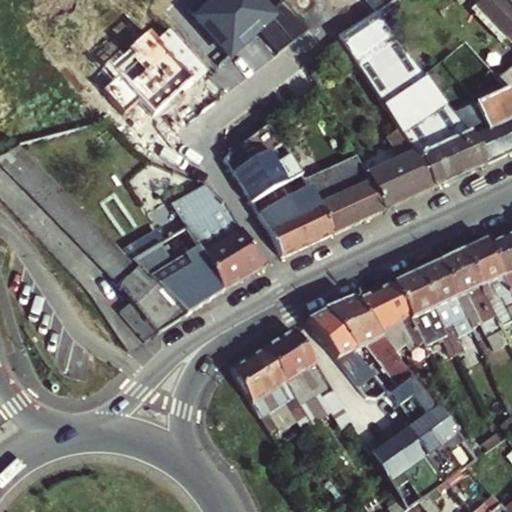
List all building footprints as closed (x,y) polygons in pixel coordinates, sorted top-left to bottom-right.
[(216,0),(218,2),(197,21),(229,57),(244,44),(242,43),(250,35),(252,37),(257,32),(278,55),(310,31),(284,3),(269,16),(255,0),(216,0)] [(511,85),(506,89),(511,97),(511,9),(502,0),(483,0),(476,8),(505,40),(511,46),(511,85)] [(511,0),(502,0),(511,9),(511,0)] [(420,162),(433,190),(484,166),(472,139),(470,136),(470,135),(425,77),(417,67),(375,15),(337,40),(400,137),(417,163),(420,162)] [(484,166),(511,153),(511,97),(506,89),(497,96),(478,110),(442,64),(425,77),(470,135),(470,136),(472,139),(484,166)] [(299,178),(270,129),(247,145),(246,143),(224,160),(250,205),(299,178)] [(358,167),(367,184),(417,163),(400,137),(385,143),(388,151),(357,165),(358,167)] [(122,318),(144,343),(186,316),(132,262),(19,146),(0,156),(0,160),(56,219),(120,287),(118,289),(134,307),(122,318)] [(417,163),(367,184),(383,213),(403,203),(433,190),(420,162),(417,163)] [(319,213),(333,236),(383,213),(367,184),(358,167),(336,182),(345,199),(319,213)] [(195,247),(224,293),(262,271),(224,206),(207,188),(206,187),(171,208),(195,247)] [(305,189),(258,217),(267,232),(281,259),(333,236),(319,213),(313,202),(309,195),(305,189)] [(314,192),(309,195),(313,202),(318,199),(314,192)] [(511,229),(485,243),(486,245),(511,232),(511,229)] [(511,232),(486,245),(511,299),(511,232)] [(466,251),(461,254),(507,347),(511,344),(511,326),(506,313),(511,309),(511,299),(486,245),(485,243),(466,251)] [(224,293),(195,247),(168,264),(158,246),(132,262),(186,316),(224,293)] [(461,254),(439,264),(457,303),(467,298),(494,353),(507,347),(461,254)] [(439,264),(415,275),(448,343),(456,359),(465,355),(459,342),(472,335),(457,303),(439,264)] [(448,343),(415,275),(392,286),(426,353),(448,343)] [(426,353),(392,286),(354,305),(352,302),(350,303),(381,339),(401,324),(414,349),(408,353),(415,366),(429,359),(426,353)] [(426,395),(381,339),(350,303),(321,315),(305,324),(358,388),(374,375),(355,352),(365,347),(414,405),(426,395)] [(263,350),(299,408),(312,429),(332,416),(340,430),(350,424),(293,332),(263,350)] [(290,413),(299,408),(263,350),(247,360),(229,371),(255,413),(257,416),(282,401),(290,413)] [(426,395),(414,405),(423,418),(436,409),(426,395)] [(427,496),(446,482),(454,477),(466,468),(475,462),(436,409),(423,418),(370,456),(405,511),(427,496)] [(258,418),(268,434),(275,429),(266,414),(258,418)] [(494,439),(475,452),(479,459),(498,446),(494,439)] [(503,511),(491,497),(474,511),(503,511)]
